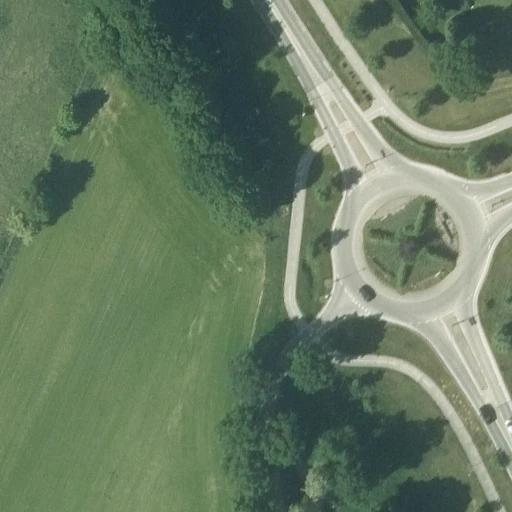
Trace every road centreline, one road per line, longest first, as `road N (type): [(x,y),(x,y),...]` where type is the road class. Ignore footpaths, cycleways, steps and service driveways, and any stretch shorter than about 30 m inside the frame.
road 1 (unclassified): [(270,511),(259,461),(266,403),(309,336),(358,290)]
road 2 (secondary): [(257,0),(359,199)]
road 3 (secondary): [(396,178),(277,0)]
road 4 (secondary): [(418,312),(511,474)]
road 5 (secondary): [(511,423),(455,296)]
